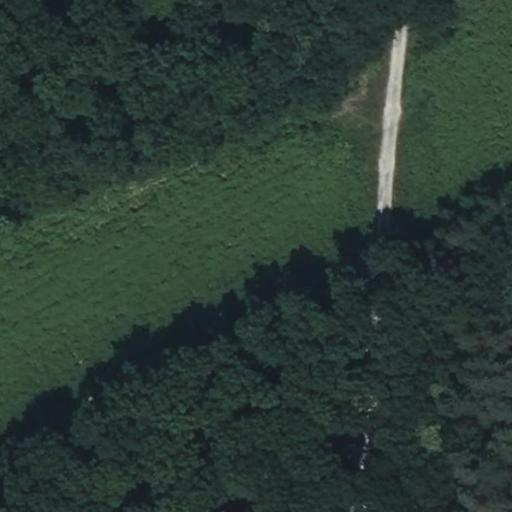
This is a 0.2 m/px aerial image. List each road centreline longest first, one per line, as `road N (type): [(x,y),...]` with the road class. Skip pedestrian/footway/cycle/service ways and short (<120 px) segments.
road 1 (track): [(0,249),(266,129),(349,104),(511,5)]
road 2 (track): [(354,511),(401,0)]
